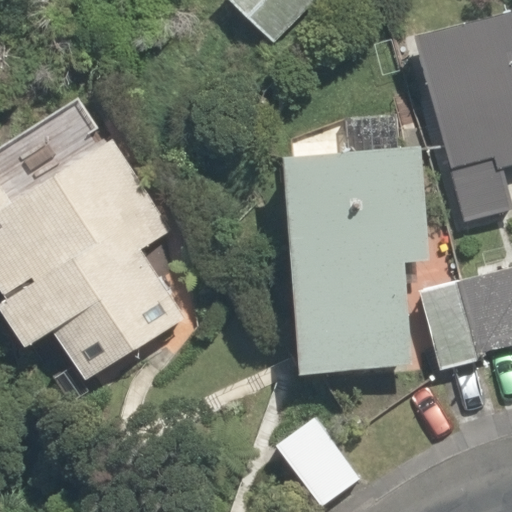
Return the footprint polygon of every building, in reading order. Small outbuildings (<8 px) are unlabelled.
[(307,0),(221,0),(270,43),(307,0)] [(511,0),(501,0),(405,27),(459,223),(509,209),(496,162),(511,157),(511,0)] [(0,318),(14,341),(46,322),(79,376),(198,303),(178,271),(163,280),(143,248),(173,229),(111,128),(4,193),(0,186),(0,318)] [(278,141),(282,364),(399,362),(397,256),(419,255),(417,139),(278,141)] [(511,255),(407,289),(432,368),(511,342),(511,255)] [(296,387),(250,425),(319,507),(365,469),(296,387)]
